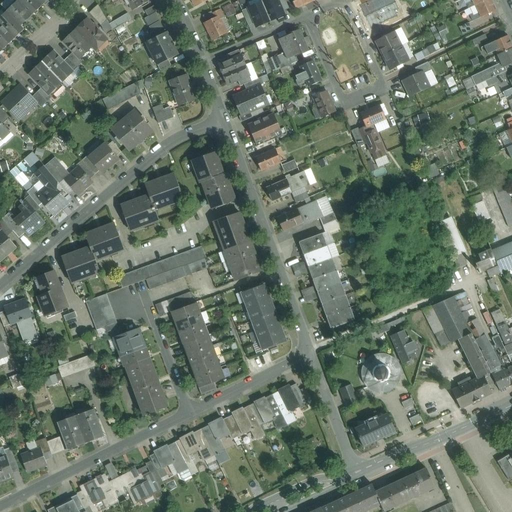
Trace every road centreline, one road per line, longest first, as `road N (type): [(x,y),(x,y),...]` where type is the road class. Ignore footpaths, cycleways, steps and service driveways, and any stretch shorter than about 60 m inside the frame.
road 1 (residential): [(0,507),(307,353)]
road 2 (residential): [(225,121),(174,138),(0,287)]
road 3 (residential): [(225,121),(307,353)]
road 4 (residential): [(307,16),(341,98),(380,82),(345,0)]
road 5 (tertiary): [(511,405),(352,476)]
road 6 (residential): [(307,353),(352,476)]
